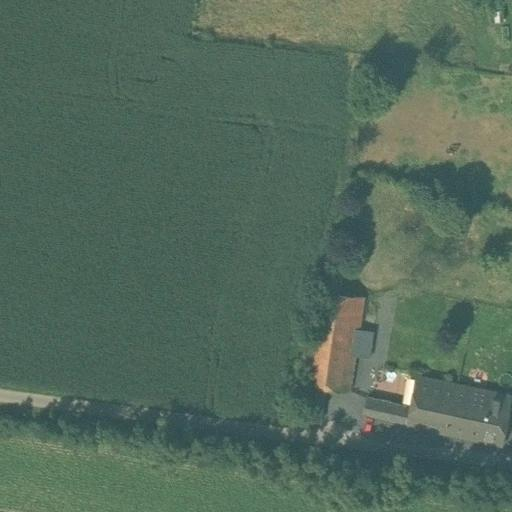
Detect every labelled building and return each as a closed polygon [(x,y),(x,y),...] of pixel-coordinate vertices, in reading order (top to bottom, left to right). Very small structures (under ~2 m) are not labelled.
[(342,268),(322,265),(318,289),(338,292),(342,268)] [(338,292),(318,289),(304,383),(325,387),(350,391),(355,355),(369,358),(373,331),(359,329),(365,296),(338,292)] [(414,408),(411,424),(453,433),(459,401),(460,401),(463,387),(419,378),(414,408)] [(325,387),(304,383),(300,407),(322,410),(325,387)] [(508,397),(463,387),(460,401),(459,401),(453,433),(499,443),(508,397)] [(411,424),(414,408),(366,397),(363,413),(411,424)] [(322,410),(300,407),(298,418),(320,422),(322,410)]
